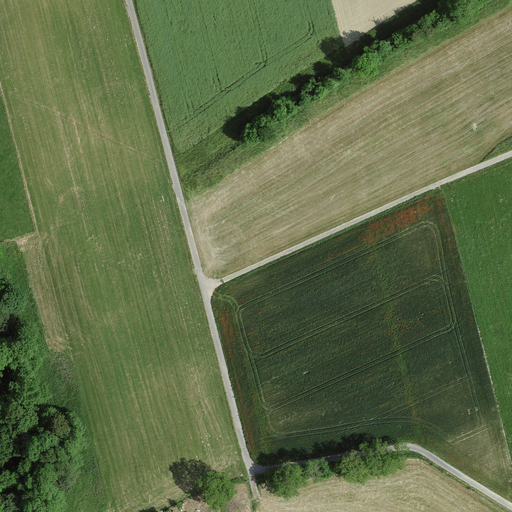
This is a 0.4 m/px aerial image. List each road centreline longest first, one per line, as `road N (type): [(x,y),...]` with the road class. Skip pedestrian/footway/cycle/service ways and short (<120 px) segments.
road 1 (track): [(129,0),(250,471),(419,449),(511,506)]
road 2 (track): [(511,152),(204,288)]
